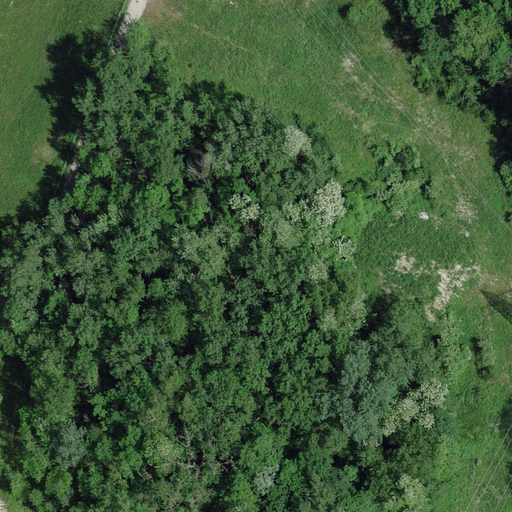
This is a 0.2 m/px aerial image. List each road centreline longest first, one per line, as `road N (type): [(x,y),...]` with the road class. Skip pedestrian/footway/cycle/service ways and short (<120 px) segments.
road 1 (track): [(511,285),(485,251),(468,175),(433,126),(377,90),(146,0)]
road 2 (track): [(0,298),(53,229),(139,0)]
